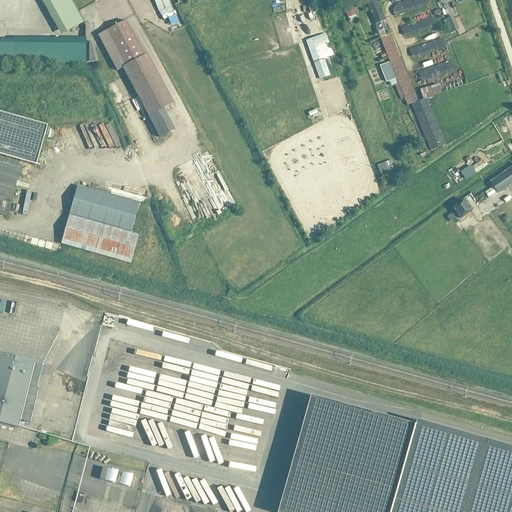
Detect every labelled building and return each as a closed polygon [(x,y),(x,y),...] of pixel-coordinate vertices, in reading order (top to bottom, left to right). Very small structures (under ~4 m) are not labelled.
[(40,0),(60,35),(83,23),(70,0),(40,0)] [(158,12),(170,7),(167,0),(155,0),(154,1),(158,12)] [(352,0),(342,0),(344,9),(354,8),(352,0)] [(385,20),(377,0),(364,0),(374,24),(385,20)] [(427,5),(424,0),(406,0),(396,4),(392,9),(394,16),(427,5)] [(436,27),(432,16),(400,27),(403,38),(436,27)] [(456,28),(452,18),(451,17),(444,20),(449,31),(456,28)] [(175,130),(163,109),(173,104),(147,55),(144,56),(125,21),(98,35),(117,72),(123,69),(138,97),(133,100),(135,105),(140,102),(148,116),(147,117),(159,138),(175,130)] [(424,101),(420,91),(422,99),(417,101),(391,33),(385,35),(382,29),(377,31),(390,62),(394,72),(396,78),(407,105),(410,104),(429,151),(445,145),(427,100),(424,101)] [(319,79),(329,76),(323,59),(333,56),(332,51),(331,51),(325,33),(305,41),(313,63),(313,62),(319,79)] [(85,38),(0,37),(0,39),(0,63),(85,64),(85,38)] [(441,38),(408,49),(412,60),(446,48),(441,38)] [(86,43),(86,63),(98,63),(93,43),(86,43)] [(454,70),(450,59),(417,72),(421,82),(426,80),(427,83),(438,79),(437,76),(454,70)] [(396,78),(394,72),(390,62),(379,66),(386,82),(396,78)] [(424,101),(427,100),(426,99),(433,97),(433,94),(440,92),(438,83),(419,89),(420,91),(424,101)] [(0,214),(6,217),(21,166),(0,160),(0,154),(36,165),(47,126),(0,112),(0,214)] [(469,164),(473,171),(484,164),(479,157),(469,164)] [(376,165),(379,174),(394,169),(391,160),(376,165)] [(511,165),(489,181),(496,191),(511,179),(511,165)] [(460,219),(472,210),(464,199),(451,208),(460,219)] [(69,215),(63,236),(61,244),(130,263),(138,235),(69,215)] [(0,424),(18,429),(21,420),(31,422),(39,388),(37,388),(43,364),(0,353),(0,424)] [(95,410),(122,415),(129,382),(102,377),(95,410)] [(182,429),(189,391),(171,388),(170,393),(162,392),(164,384),(135,379),(133,391),(132,391),(126,419),(182,429)] [(217,404),(218,400),(209,399),(210,396),(191,395),(190,405),(216,407),(216,404),(217,404)] [(393,511),(418,426),(312,396),(279,511),(393,511)] [(210,438),(213,427),(187,419),(183,431),(210,438)] [(239,444),(240,439),(242,427),(216,422),(212,439),(239,444)] [(511,511),(511,447),(419,422),(393,511),(511,511)] [(258,440),(246,440),(246,445),(270,445),(270,436),(258,435),(258,440)] [(246,449),(254,464),(259,461),(250,447),(246,449)] [(96,478),(131,486),(134,470),(99,462),(96,478)]
